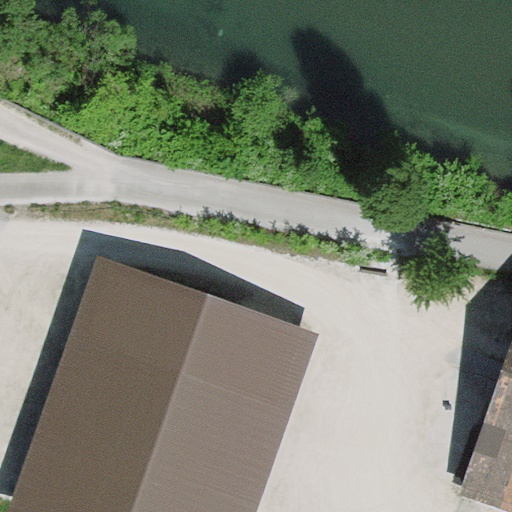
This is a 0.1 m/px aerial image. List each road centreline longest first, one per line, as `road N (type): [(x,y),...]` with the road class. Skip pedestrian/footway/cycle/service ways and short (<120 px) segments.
road 1 (track): [(116,177),(511,248)]
road 2 (track): [(0,121),(116,177)]
